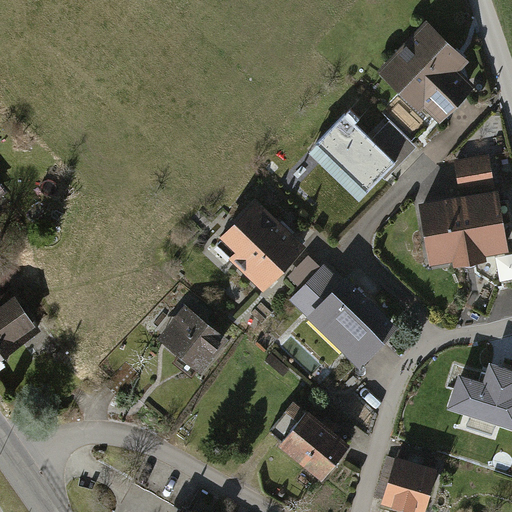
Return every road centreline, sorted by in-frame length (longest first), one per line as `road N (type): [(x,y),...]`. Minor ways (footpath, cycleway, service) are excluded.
road 1 (residential): [(270,511),(120,434),(79,434),(18,466)]
road 2 (residential): [(511,326),(439,339),(413,357),(395,390),(360,511)]
